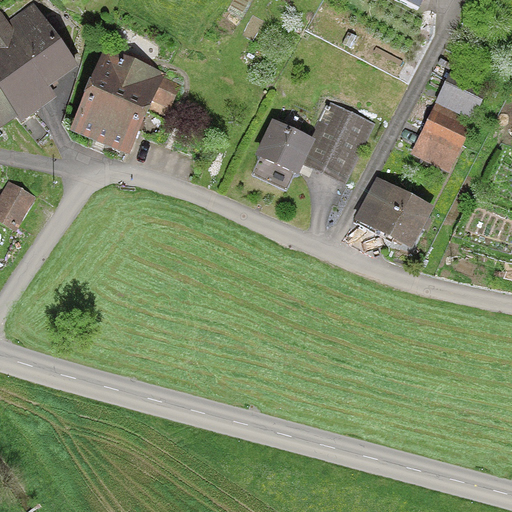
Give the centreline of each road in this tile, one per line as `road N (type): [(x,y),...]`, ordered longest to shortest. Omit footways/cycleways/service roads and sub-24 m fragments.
road 1 (residential): [(511,307),(375,270),(174,189),(104,173),(67,207),(0,309)]
road 2 (tertiary): [(511,495),(0,355)]
